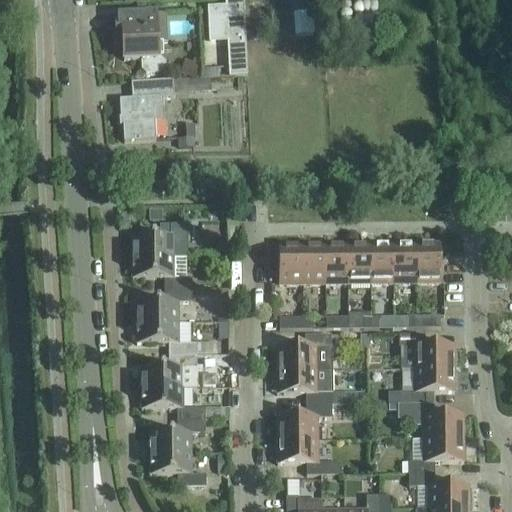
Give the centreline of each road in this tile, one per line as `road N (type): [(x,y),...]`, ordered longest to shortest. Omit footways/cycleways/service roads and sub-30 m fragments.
road 1 (tertiary): [(89,386),(60,0)]
road 2 (residential): [(247,511),(246,230)]
road 3 (residential): [(479,245),(485,389),(493,421),(507,432)]
road 4 (residential): [(355,229),(454,228),(479,245)]
road 5 (tertiary): [(114,511),(89,386)]
road 6 (tertiary): [(89,386),(89,511)]
